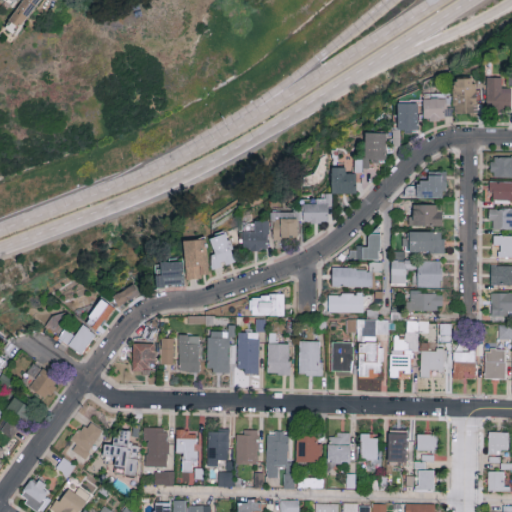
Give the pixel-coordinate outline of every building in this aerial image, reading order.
[(11,0),(19,5),(9,20),(22,28),(39,0),(11,0)] [(486,112),(510,112),(510,88),(502,88),(502,77),(486,77),(486,112)] [(477,114),(476,78),(453,79),(454,114),(477,114)] [(423,98),(423,120),(450,120),(450,98),(423,98)] [(398,102),(398,132),(418,132),(418,102),(398,102)] [(331,193),(356,194),(356,171),(370,171),(370,161),(387,161),(387,133),(365,133),(365,159),(355,159),(354,174),(346,173),(346,168),(332,168),(331,193)] [(511,157),(490,157),(490,178),(511,178),(511,157)] [(444,172),(428,172),(428,182),(417,182),(417,198),(444,198),(444,172)] [(489,202),(511,202),(511,182),(489,182),(489,202)] [(416,195),(416,185),(405,185),(405,196),(416,195)] [(332,223),(332,198),(302,198),(302,223),(332,223)] [(442,227),(442,204),(409,204),(409,227),(442,227)] [(511,209),(488,209),(488,229),(511,229),(511,209)] [(297,213),(272,214),(273,239),(298,238),(297,213)] [(252,231),(241,231),(241,251),(269,251),(269,221),(252,221),(252,231)] [(444,253),(444,232),(403,232),(403,253),(444,253)] [(348,248),(348,259),(381,259),(381,234),(368,234),(368,248),(348,248)] [(209,237),(212,267),(232,265),(229,235),(209,237)] [(511,236),(493,236),(493,246),(500,246),(500,257),(511,257),(511,236)] [(184,241),(187,279),(208,278),(206,239),(184,241)] [(156,262),(156,287),(183,286),(183,261),(156,262)] [(391,286),(406,286),(406,268),(412,268),(412,261),(391,261),(391,286)] [(417,288),(441,288),(441,261),(417,261),(417,288)] [(371,287),(372,273),(381,273),(381,263),(368,263),(368,269),(332,268),(332,286),(371,287)] [(511,285),(511,266),(490,266),(490,285),(511,285)] [(140,297),(136,286),(112,295),(116,306),(140,297)] [(442,292),(407,292),(407,311),(442,311),(442,292)] [(329,313),(363,313),(363,294),(329,294),(329,313)] [(511,294),(491,294),(491,317),(511,317),(511,294)] [(284,315),(284,295),(250,295),(250,315),(284,315)] [(97,331),(115,309),(103,299),(84,321),(97,331)] [(64,315),(52,311),(47,326),(59,330),(64,315)] [(188,323),(205,323),(204,314),(188,315),(188,323)] [(357,377),(381,378),(382,338),(387,338),(387,320),(346,320),(346,332),(358,332),(357,377)] [(406,333),(428,333),(428,321),(406,321),(406,333)] [(96,334),(82,325),(75,336),(65,329),(58,339),(81,355),(96,334)] [(499,338),(510,338),(510,327),(499,327),(499,338)] [(207,331),(207,373),(232,373),(232,331),(207,331)] [(258,333),(238,333),(238,374),(258,374),(258,333)] [(267,374),(289,374),(289,343),(278,343),(278,333),(267,333),(267,374)] [(178,372),(199,372),(199,335),(178,335),(178,372)] [(161,364),(173,364),(173,338),(161,338),(161,364)] [(411,339),(390,339),(390,378),(411,378),(411,339)] [(299,376),(322,376),(322,341),(299,341),(299,376)] [(353,376),(353,341),(330,341),(330,376),(353,376)] [(154,342),(132,342),(132,374),(154,374),(154,342)] [(505,380),(505,346),(485,346),(485,380),(505,380)] [(420,378),(431,378),(431,372),(445,372),(445,348),(420,348),(420,378)] [(453,379),(475,379),(475,350),(453,350),(453,379)] [(45,401),(59,381),(43,368),(28,388),(45,401)] [(33,410),(15,397),(5,410),(24,424),(33,410)] [(0,431),(13,438),(19,426),(7,419),(0,431)] [(75,446),(72,450),(82,458),(103,434),(87,420),(69,441),(75,446)] [(145,466),(168,466),(168,427),(145,427),(145,466)] [(196,430),(178,430),(178,472),(196,472),(196,430)] [(236,464),(258,464),(258,430),(236,430),(236,464)] [(130,431),(116,431),(116,445),(105,445),(105,456),(116,456),(116,475),(138,475),(138,445),(130,445),(130,431)] [(208,431),(208,465),(230,465),(230,431),(208,431)] [(266,477),(277,477),(277,467),(287,467),(287,432),(266,432),(266,477)] [(508,454),(508,432),(488,432),(488,454),(508,454)] [(349,433),(327,433),(327,465),(349,465),(349,433)] [(377,434),(360,434),(360,460),(377,460),(377,434)] [(387,461),(406,461),(406,434),(387,434),(387,461)] [(436,434),(417,434),(417,451),(436,451),(436,434)] [(296,462),(320,462),(320,436),(296,436),(296,462)] [(0,464),(8,454),(0,447),(0,464)] [(434,454),(421,454),(421,461),(414,460),(414,468),(434,468),(434,454)] [(55,469),(68,477),(75,466),(63,458),(55,469)] [(434,470),(415,470),(415,491),(434,491),(434,470)] [(154,485),(173,485),(173,471),(154,471),(154,485)] [(218,486),(232,486),(232,471),(217,471),(218,486)] [(505,491),(505,472),(487,472),(487,491),(505,491)] [(284,488),(293,488),(293,473),(284,473),(284,488)] [(49,487),(34,477),(19,497),(38,511),(40,511),(50,500),(43,495),(49,487)] [(324,477),(299,477),(299,489),(324,489),(324,477)] [(79,511),(88,500),(68,485),(49,511),(50,511),(79,511)] [(173,501),(173,511),(187,511),(187,501),(173,501)] [(299,511),(299,501),(280,501),(280,511),(299,511)] [(238,511),(261,511),(261,502),(238,502),(238,511)] [(358,511),(358,502),(343,502),(343,511),(358,511)] [(154,503),(154,511),(170,511),(170,503),(154,503)] [(338,511),(338,503),(314,503),(314,511),(338,511)] [(386,511),(386,503),(373,503),(372,511),(386,511)] [(405,511),(434,511),(434,503),(405,503),(405,511)]
